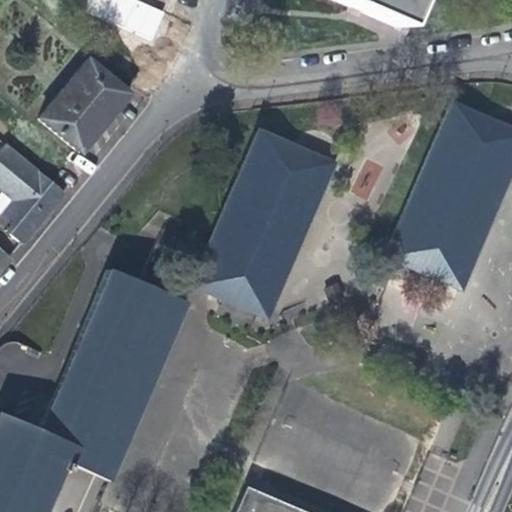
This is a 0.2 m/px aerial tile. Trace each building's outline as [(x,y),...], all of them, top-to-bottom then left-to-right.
[(400,29),(412,0),(329,0),(347,7),(400,29)] [(96,126),(122,94),(81,60),(32,120),(74,153),(96,126)] [(380,259),(405,269),(456,291),(509,167),(511,160),(511,133),(489,123),(446,106),(433,134),(380,259)] [(263,320),(328,167),(254,135),(188,288),(263,320)] [(42,216),(59,195),(0,146),(0,197),(5,202),(0,208),(0,231),(17,246),(42,216)] [(110,273),(29,456),(0,443),(0,511),(46,511),(62,479),(65,472),(103,488),(106,482),(184,304),(110,273)] [(271,511),(235,497),(228,511),(271,511)]
